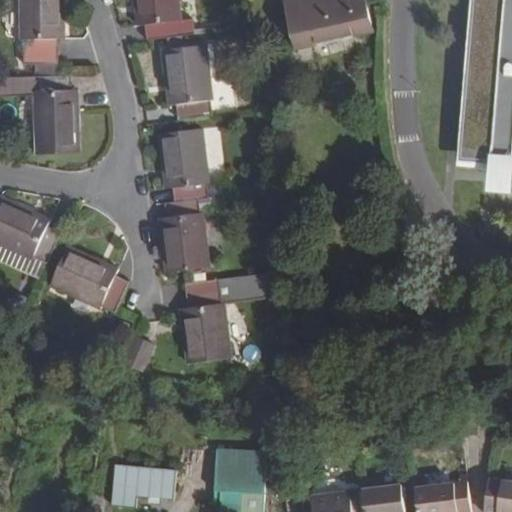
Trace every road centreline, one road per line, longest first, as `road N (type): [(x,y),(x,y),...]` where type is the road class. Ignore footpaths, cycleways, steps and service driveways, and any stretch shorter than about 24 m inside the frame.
road 1 (residential): [(89,0),(128,134),(124,201)]
road 2 (residential): [(0,172),(124,201)]
